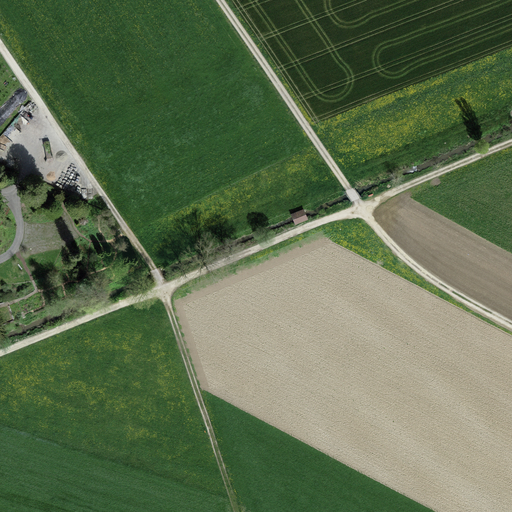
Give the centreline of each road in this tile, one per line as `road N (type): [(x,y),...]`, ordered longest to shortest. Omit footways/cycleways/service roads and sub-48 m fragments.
road 1 (track): [(0,47),(164,288)]
road 2 (track): [(216,0),(360,210)]
road 3 (track): [(164,288),(234,511)]
road 4 (track): [(360,210),(164,288)]
road 5 (track): [(360,210),(442,292),(511,327)]
road 6 (track): [(164,288),(0,353)]
road 7 (track): [(511,144),(360,210)]
